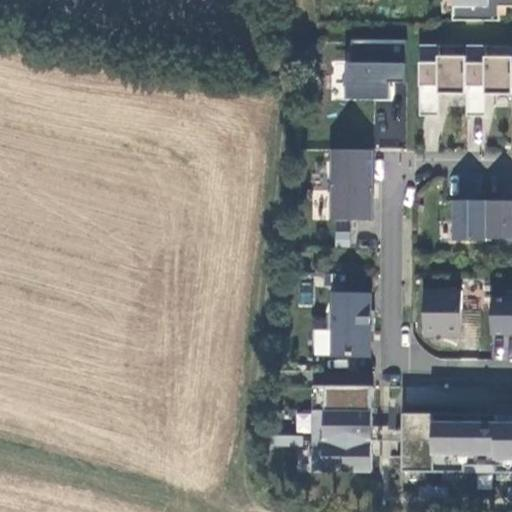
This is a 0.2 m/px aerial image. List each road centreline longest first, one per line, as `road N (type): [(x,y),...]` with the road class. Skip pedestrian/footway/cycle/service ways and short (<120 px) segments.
road 1 (track): [(256,511),(292,75),(289,0)]
road 2 (residential): [(511,160),(440,159),(403,168),(393,187),(392,323),(403,357),(426,373),(511,374)]
